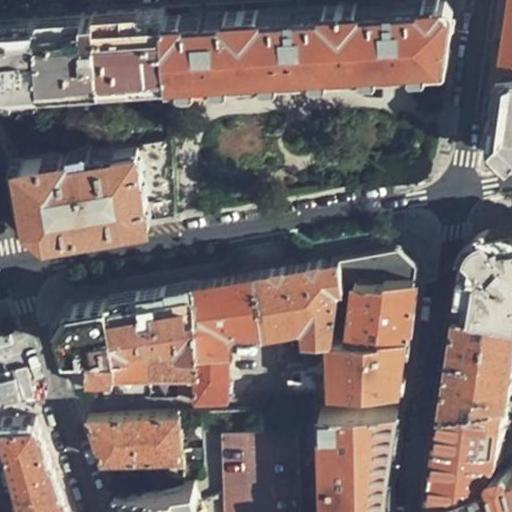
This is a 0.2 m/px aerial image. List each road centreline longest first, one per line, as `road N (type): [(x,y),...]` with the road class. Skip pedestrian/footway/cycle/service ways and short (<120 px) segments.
road 1 (secondary): [(12,267),(461,195)]
road 2 (residential): [(417,511),(461,195)]
road 3 (residential): [(95,511),(12,267)]
road 4 (residential): [(461,195),(489,0)]
